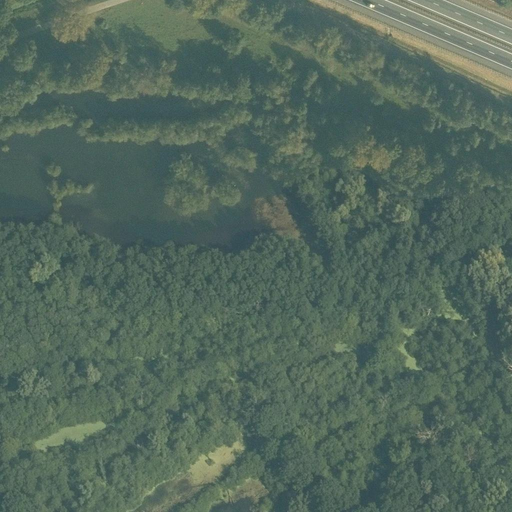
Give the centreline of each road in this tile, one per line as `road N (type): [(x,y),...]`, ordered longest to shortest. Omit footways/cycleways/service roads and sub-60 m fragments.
road 1 (unclassified): [(511,104),(272,0)]
road 2 (motorway): [(362,0),(511,63)]
road 3 (unclassified): [(0,42),(120,0)]
